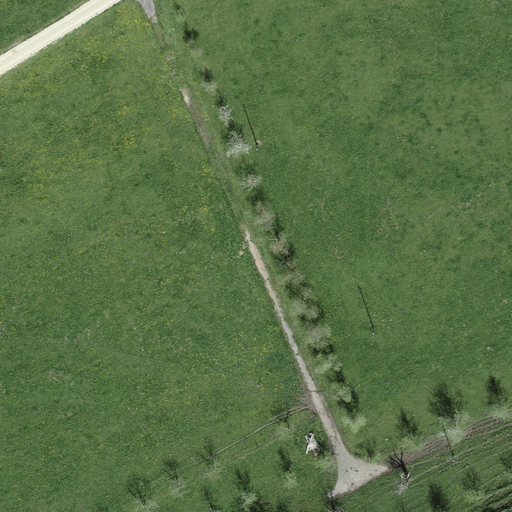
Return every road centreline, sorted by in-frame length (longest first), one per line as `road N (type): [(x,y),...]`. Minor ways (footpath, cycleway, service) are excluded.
road 1 (track): [(146,0),(368,477)]
road 2 (track): [(368,477),(511,414)]
road 3 (unclassified): [(106,0),(0,62)]
